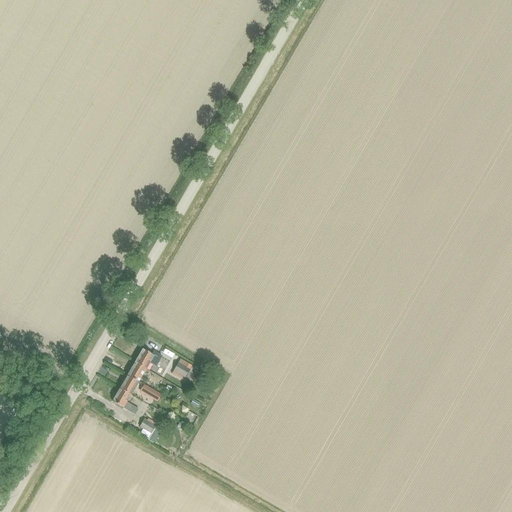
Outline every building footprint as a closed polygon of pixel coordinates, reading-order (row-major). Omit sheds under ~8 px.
[(153,352),(151,355),(141,349),(133,362),(146,370),(150,363),(154,366),(160,355),(153,352)] [(139,383),(146,370),(133,362),(126,376),(139,383)] [(188,369),(176,362),(172,369),(184,376),(188,369)] [(131,396),(139,383),(126,376),(118,389),(131,396)] [(169,394),(172,388),(164,383),(161,389),(169,394)] [(127,404),(131,396),(118,389),(111,402),(122,408),(128,411),(127,411),(134,415),(137,409),(127,404)] [(157,401),(161,396),(151,390),(148,396),(157,401)] [(144,419),(139,428),(151,435),(154,429),(159,432),(161,428),(156,426),(155,426),(156,424),(148,419),(147,421),(144,419)]
